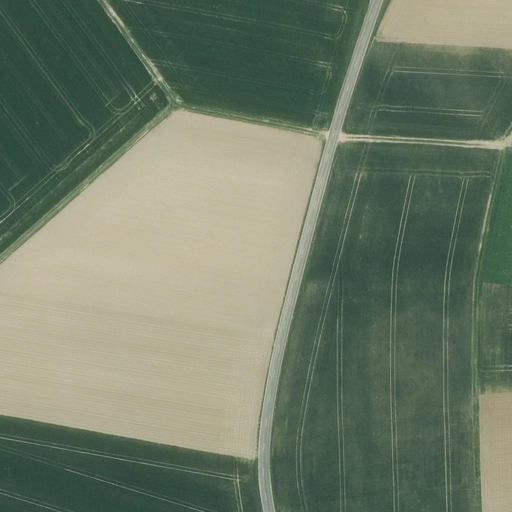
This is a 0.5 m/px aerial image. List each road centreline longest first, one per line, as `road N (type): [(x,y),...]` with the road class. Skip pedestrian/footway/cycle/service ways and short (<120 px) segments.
road 1 (secondary): [(377,0),(272,374),(262,449),(269,511)]
road 2 (track): [(511,136),(473,298),(479,511)]
road 3 (track): [(511,150),(333,136),(172,106)]
road 4 (track): [(0,258),(172,106)]
road 5 (track): [(97,0),(172,106)]
